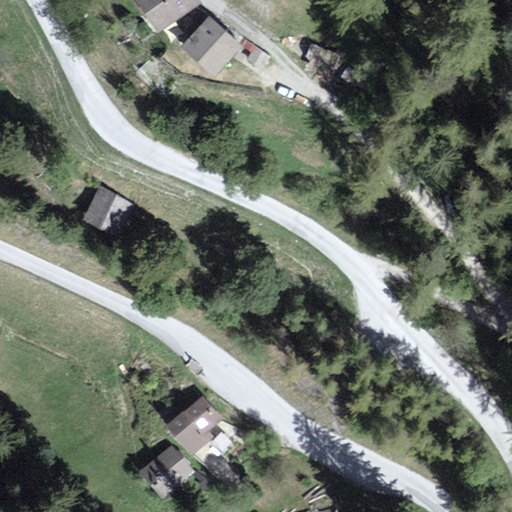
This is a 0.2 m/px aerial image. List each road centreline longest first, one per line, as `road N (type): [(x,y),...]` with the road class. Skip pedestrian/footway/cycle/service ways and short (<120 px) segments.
road 1 (tertiary): [(37,0),(116,131),(320,236),(511,445)]
road 2 (tertiary): [(448,511),(419,489),(319,443),(181,336),(0,248)]
